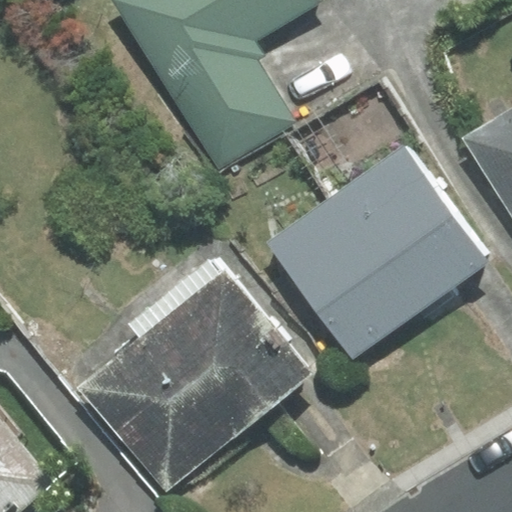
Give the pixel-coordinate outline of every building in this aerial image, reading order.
[(325,0),(123,0),(219,169),(295,126),(250,48),(328,4),(325,0)] [(511,0),(501,0),(510,14),(511,12),(511,0)] [(511,118),(462,148),(511,233),(511,118)] [(405,146),(268,242),(354,364),(490,268),(405,146)] [(79,384),(80,385),(160,491),(237,433),(239,435),(315,378),(224,258),(133,327),(141,337),(79,384)] [(0,511),(49,511),(70,494),(0,416),(0,511)]
